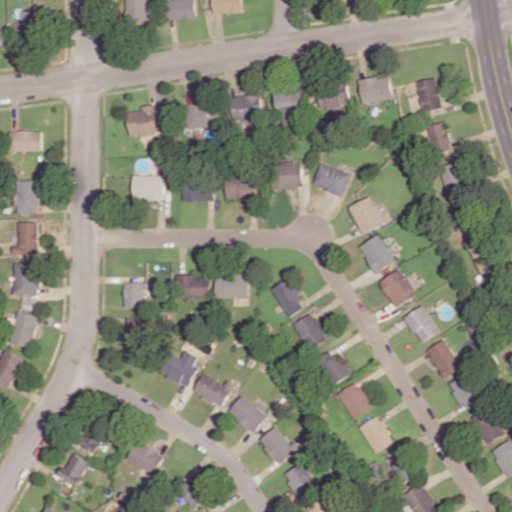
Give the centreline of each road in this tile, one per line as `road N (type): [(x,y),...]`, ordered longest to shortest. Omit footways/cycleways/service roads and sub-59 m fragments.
road 1 (residential): [(487,511),(313,246),(293,239),(85,237)]
road 2 (residential): [(0,89),(511,12)]
road 3 (residential): [(85,0),(80,344),(0,494)]
road 4 (residential): [(70,371),(222,454),(265,511)]
road 5 (tertiary): [(511,136),(483,0)]
